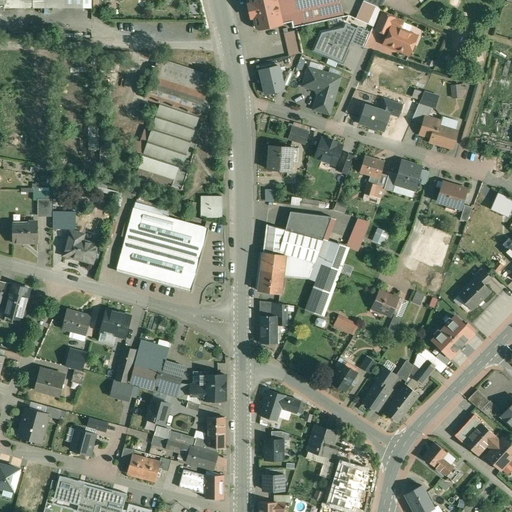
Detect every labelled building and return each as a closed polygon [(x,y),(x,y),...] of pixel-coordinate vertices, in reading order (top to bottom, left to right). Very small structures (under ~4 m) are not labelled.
[(246,0),(253,27),(256,30),(282,24),(280,14),(276,0),(246,0)] [(276,0),(280,14),(339,1),(339,0),(276,0)] [(376,5),(364,0),(356,18),(368,23),(376,5)] [(280,14),(282,24),(291,22),(293,28),(343,17),(339,1),(280,14)] [(403,22),(382,13),(379,19),(390,23),(386,34),(388,35),(384,43),(409,54),(414,44),(413,41),(415,35),(400,29),(403,22)] [(390,23),(379,19),(375,29),(386,34),(390,23)] [(355,34),(329,22),(324,32),(325,32),(321,41),(334,47),(330,57),(331,57),(344,63),(352,47),(349,46),(355,34)] [(372,28),(360,23),(352,41),(364,46),(372,28)] [(296,30),(284,33),(289,56),(301,53),(296,30)] [(125,52),(101,51),(101,57),(124,59),(125,52)] [(212,76),(158,58),(152,75),(207,93),(212,76)] [(300,58),(297,69),(303,70),(306,60),(300,58)] [(339,77),(309,68),(308,69),(306,70),(305,74),(306,76),(306,77),(309,78),(306,86),(316,89),(319,94),(316,103),(331,108),(336,91),(335,91),(339,77)] [(278,70),(259,73),(262,96),(282,93),(278,70)] [(141,72),(131,105),(142,108),(152,75),(141,72)] [(207,93),(152,75),(142,108),(151,112),(149,118),(154,120),(150,132),(144,130),(141,138),(148,140),(146,144),(141,161),(139,168),(135,180),(180,194),(211,101),(213,96),(213,95),(207,93)] [(464,97),(463,84),(451,84),(451,98),(464,97)] [(368,90),(357,86),(351,101),(363,105),(368,90)] [(415,89),(413,97),(422,99),(424,92),(415,89)] [(380,110),(365,105),(360,122),(370,125),(369,128),(376,130),(377,128),(384,130),(389,114),(398,117),(399,116),(398,116),(402,104),(393,101),(395,96),(385,93),(380,110)] [(331,108),(316,103),(314,109),(329,114),(331,108)] [(432,107),(419,103),(412,120),(423,123),(425,116),(429,117),(432,107)] [(89,117),(89,150),(100,150),(100,116),(89,117)] [(458,130),(439,125),(441,120),(429,117),(425,116),(423,123),(420,134),(431,138),(430,142),(452,149),(458,130)] [(310,127),(294,122),(289,138),(305,143),(310,127)] [(336,141),(329,139),(328,141),(322,138),(315,157),(335,164),(342,146),(335,143),(336,141)] [(136,141),(130,158),(141,161),(146,144),(136,141)] [(292,147),(270,145),(268,169),(290,171),(291,170),(288,170),(289,147),(292,147)] [(354,156),(343,152),(336,169),(348,173),(354,156)] [(384,162),(365,156),(360,172),(371,175),(369,182),(377,184),(379,178),(380,178),(384,162)] [(410,170),(398,166),(392,186),(404,189),(410,170)] [(421,173),(410,170),(404,189),(415,192),(421,173)] [(395,176),(388,174),(384,186),(392,188),(395,176)] [(377,184),(369,182),(365,193),(374,196),(377,184)] [(466,189),(443,182),(437,202),(461,209),(466,189)] [(385,187),(377,184),(374,196),(381,198),(385,187)] [(425,186),(418,184),(415,195),(422,197),(425,186)] [(62,187),(54,187),(54,207),(62,207),(62,187)] [(266,189),(266,201),(275,201),(275,189),(266,189)] [(222,196),(201,196),(201,203),(197,203),(197,208),(201,208),(201,217),(222,217),(222,196)] [(52,198),(38,198),(38,215),(52,215),(52,216),(52,210),(52,198)] [(292,198),(292,206),(325,208),(325,200),(292,198)] [(345,213),(348,205),(337,202),(335,210),(345,213)] [(473,207),(465,205),(460,219),(467,221),(473,207)] [(206,227),(133,207),(117,268),(189,288),(206,227)] [(68,214),(52,210),(52,216),(52,226),(64,230),(68,214)] [(332,216),(290,211),(286,229),(289,230),(283,275),(283,276),(309,279),(332,216)] [(347,246),(359,251),(371,222),(358,217),(347,246)] [(29,221),(29,224),(13,224),(13,242),(38,242),(38,221),(29,221)] [(286,229),(267,224),(258,291),(281,294),(283,276),(283,275),(289,230),(286,229)] [(373,241),(385,245),(389,231),(377,227),(373,241)] [(82,234),(70,230),(63,255),(93,262),(97,244),(80,240),(82,234)] [(343,266),(324,259),(305,309),(324,316),(343,266)] [(499,262),(492,270),(496,273),(503,265),(499,262)] [(343,273),(351,275),(353,267),(345,265),(343,273)] [(490,277),(481,268),(475,275),(477,277),(477,276),(484,283),(490,277)] [(477,277),(458,295),(472,309),(491,291),(484,283),(477,276),(477,277)] [(30,288),(13,284),(5,315),(22,319),(25,310),(24,310),(30,288)] [(398,299),(379,291),(373,307),(374,308),(375,310),(381,313),(384,312),(391,315),(398,299)] [(424,296),(416,292),(413,299),(421,302),(424,296)] [(286,304),(270,302),(260,301),(260,317),(278,316),(278,324),(286,324),(286,308),(287,307),(286,307),(286,304)] [(91,315),(67,309),(62,328),(71,331),(72,329),(86,333),(86,334),(86,335),(91,315)] [(120,313),(108,310),(108,309),(107,309),(102,330),(103,328),(117,332),(116,334),(125,336),(130,315),(121,313),(120,313)] [(395,313),(388,329),(395,333),(402,316),(395,313)] [(430,338),(450,358),(474,334),(454,314),(430,338)] [(278,316),(260,317),(260,343),(278,342),(278,324),(278,316)] [(325,320),(319,317),(317,319),(315,323),(316,325),(322,327),(325,326),(326,322),(325,320)] [(357,326),(339,318),(335,325),(353,334),(357,326)] [(168,348),(140,341),(137,353),(138,353),(134,366),(161,373),(162,373),(166,361),(165,360),(168,348)] [(81,345),(76,361),(72,360),(70,368),(75,369),(82,371),(88,347),(81,345)] [(439,359),(421,345),(418,352),(426,359),(427,359),(434,365),(439,359)] [(137,349),(124,346),(118,370),(130,374),(137,349)] [(418,352),(414,363),(420,368),(426,359),(418,352)] [(376,362),(368,357),(361,367),(370,373),(376,362)] [(420,368),(413,376),(423,383),(436,367),(434,365),(427,359),(426,359),(420,368)] [(406,360),(396,374),(407,381),(413,365),(406,360)] [(345,365),(343,364),(331,382),(345,390),(357,372),(356,372),(358,369),(347,363),(345,365)] [(161,373),(134,366),(130,382),(153,388),(153,390),(176,397),(180,383),(160,377),(161,373)] [(377,381),(363,402),(378,411),(392,389),(389,387),(396,377),(392,375),(392,372),(383,366),(375,379),(377,381)] [(49,370),(40,368),(34,389),(60,396),(63,385),(61,384),(64,375),(49,371),(49,370)] [(82,371),(75,369),(71,381),(83,384),(87,372),(82,371)] [(225,375),(205,374),(205,385),(197,385),(190,385),(190,393),(190,394),(190,395),(200,395),(200,399),(205,399),(206,399),(206,398),(213,398),(213,400),(225,400),(225,389),(224,389),(224,375),(225,375)] [(205,374),(197,375),(197,385),(205,385),(205,374)] [(406,384),(385,412),(397,422),(419,394),(406,384)] [(490,401),(478,389),(468,399),(481,410),(490,401)] [(286,395),(269,390),(260,415),(261,415),(278,421),(281,408),(285,396),(286,395)] [(301,401),(285,396),(281,408),(297,413),(301,401)] [(146,418),(164,423),(170,404),(152,399),(146,418)] [(200,403),(188,400),(184,415),(196,418),(200,403)] [(490,401),(481,410),(490,418),(499,409),(490,400),(490,401)] [(511,404),(501,415),(502,416),(503,414),(509,420),(508,420),(511,424),(511,404)] [(62,410),(46,406),(45,411),(51,413),(50,416),(60,419),(62,410)] [(49,414),(26,408),(18,436),(41,442),(49,414)] [(107,422),(90,417),(88,426),(105,431),(107,422)] [(225,417),(208,417),(208,438),(205,438),(205,440),(196,437),(194,446),(217,453),(218,447),(223,448),(224,448),(224,440),(225,440),(225,417)] [(478,455),(487,445),(491,449),(485,456),(501,471),(503,469),(508,463),(511,458),(511,444),(503,436),(500,440),(495,436),(496,435),(481,422),(463,441),(478,455)] [(335,431),(316,425),(308,450),(326,456),(327,453),(331,454),(334,443),(332,442),(335,431)] [(170,430),(156,427),(154,435),(168,439),(170,430)] [(95,434),(78,430),(75,440),(73,441),(71,449),(90,454),(95,434)] [(196,437),(170,430),(168,439),(194,446),(196,437)] [(272,439),(283,439),(289,439),(289,431),(272,431),(272,439)] [(154,435),(152,443),(166,447),(168,439),(154,435)] [(194,446),(168,439),(166,447),(166,448),(180,452),(189,455),(187,462),(213,469),(217,453),(194,446)] [(272,439),(266,439),(266,462),(283,461),(283,439),(272,439)] [(448,453),(435,442),(423,457),(436,467),(447,475),(454,467),(443,457),(448,453)] [(134,450),(124,447),(121,458),(131,461),(132,455),(133,455),(134,450)] [(189,455),(180,452),(178,458),(187,462),(189,455)] [(133,455),(132,455),(131,461),(127,473),(141,476),(146,459),(133,455)] [(326,456),(320,475),(330,478),(334,465),(334,463),(329,461),(330,457),(326,456)] [(171,459),(161,457),(160,462),(160,463),(159,468),(168,471),(171,459)] [(160,462),(146,459),(141,476),(155,480),(159,468),(160,463),(160,462)] [(19,469),(0,463),(0,489),(3,490),(3,488),(13,490),(19,469)] [(508,473),(511,468),(511,466),(508,463),(503,469),(508,473)] [(454,467),(447,475),(452,480),(460,471),(454,467)] [(187,472),(181,470),(178,481),(184,483),(185,483),(187,472)] [(202,476),(187,472),(185,483),(184,483),(183,488),(206,495),(206,485),(200,483),(202,476)] [(224,474),(206,474),(206,485),(206,495),(206,498),(224,498),(224,474)] [(284,474),(264,475),(265,493),(285,492),(284,474)] [(76,511),(81,511),(121,511),(122,509),(108,505),(112,492),(84,484),(83,486),(74,483),(75,480),(59,476),(53,498),(69,502),(70,496),(80,498),(76,511)] [(338,480),(334,491),(350,497),(354,485),(338,480)] [(421,485),(405,494),(413,509),(410,510),(410,511),(425,511),(427,511),(434,508),(433,508),(421,485)] [(277,502),(259,502),(258,511),(276,511),(277,510),(277,509),(277,502)] [(126,510),(122,509),(121,511),(150,511),(152,510),(128,503),(126,510)]
